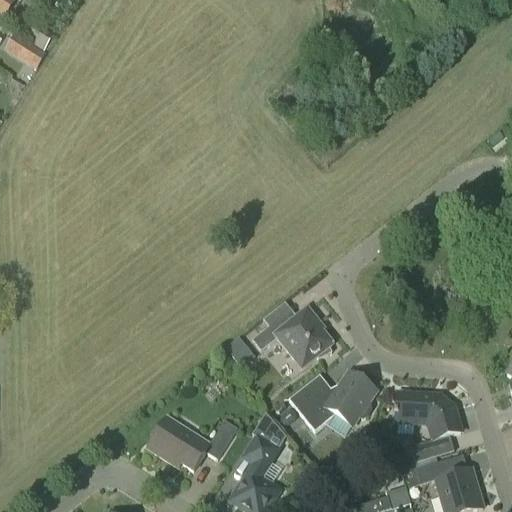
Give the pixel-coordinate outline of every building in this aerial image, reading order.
[(0,0),(0,17),(4,20),(14,4),(8,0),(0,0)] [(25,45),(44,57),(45,56),(43,55),(53,39),(35,28),(25,45)] [(0,58),(10,41),(0,35),(0,58)] [(25,45),(14,38),(4,55),(35,73),(44,57),(25,45)] [(324,333),(307,311),(280,333),(274,325),(251,344),(261,355),(277,342),(301,372),(316,360),(318,363),(332,356),(329,350),(332,348),(322,335),(324,333)] [(367,407),(375,395),(348,376),(338,392),(330,396),(324,389),(307,403),(300,394),(289,404),(314,436),(334,419),(351,431),(358,421),(361,423),(365,423),(371,414),(370,409),(367,407)] [(449,414),(436,403),(439,400),(439,399),(397,397),(395,427),(427,429),(432,444),(409,451),(414,467),(454,455),(449,440),(460,436),(452,411),(451,411),(449,414)] [(208,449),(166,422),(147,452),(172,468),(175,464),(193,475),(205,457),(217,464),(237,433),(224,425),(208,449)] [(266,487),(259,483),(277,454),(257,441),(244,461),(254,468),(233,500),(234,508),(241,511),(265,511),(270,506),(272,507),(281,494),(268,485),(266,487)] [(467,474),(462,459),(414,473),(419,490),(435,485),(443,511),(481,511),(471,473),(467,474)] [(351,474),(351,476),(351,478),(352,479),(352,481),(353,482),(355,483),(356,484),(358,485),(359,485),(361,485),(363,485),(364,484),(366,483),(367,482),(368,481),(369,479),(369,478),(369,476),(369,474),(369,473),(368,471),(367,470),(366,469),(364,468),(363,467),(361,467),(359,467),(358,467),(356,468),(355,469),(353,470),(352,471),(352,473),(351,474)] [(399,511),(410,509),(405,491),(385,497),(387,502),(353,511),(399,511)]
